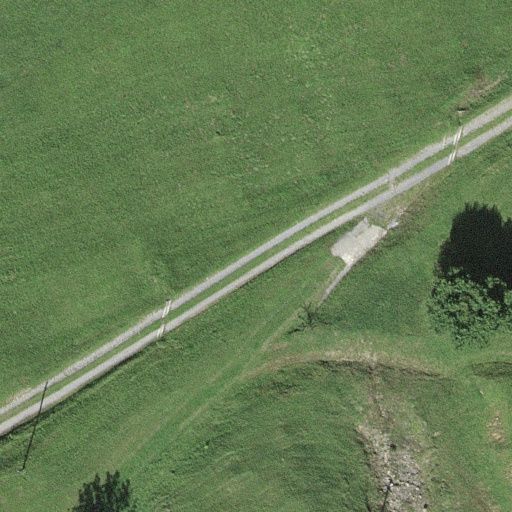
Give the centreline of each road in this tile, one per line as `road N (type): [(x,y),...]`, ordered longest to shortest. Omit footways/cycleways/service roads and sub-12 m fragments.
road 1 (track): [(0,419),(511,106)]
road 2 (track): [(93,511),(111,484),(405,200),(424,161)]
road 3 (track): [(230,368),(316,348),(511,349)]
